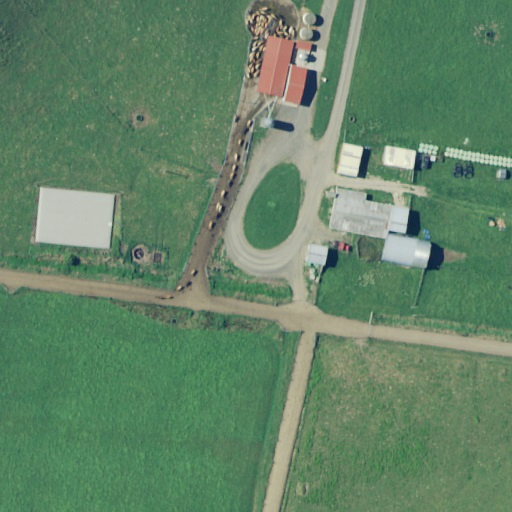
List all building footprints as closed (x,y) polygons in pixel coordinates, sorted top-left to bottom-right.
[(302,26),(313,29),(316,16),(305,13),(302,26)] [(313,29),(302,26),(298,40),(309,43),(313,29)] [(292,43),(267,37),(254,92),(282,98),(282,101),(297,105),(305,69),(287,65),(292,43)] [(361,148),(343,144),(337,174),(355,177),(361,148)] [(414,151),(384,147),(382,165),(411,169),(414,151)] [(365,194),(335,189),(328,228),(382,238),(384,230),(403,233),(407,209),(364,202),(365,194)] [(428,242),(385,236),(382,262),(424,268),(428,242)] [(326,248),(307,245),(304,262),(323,266),(326,248)]
